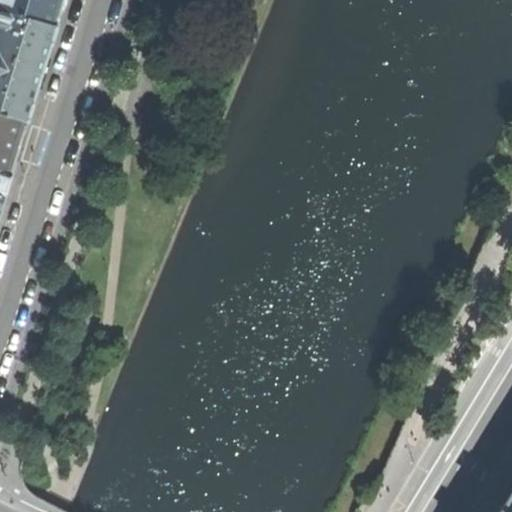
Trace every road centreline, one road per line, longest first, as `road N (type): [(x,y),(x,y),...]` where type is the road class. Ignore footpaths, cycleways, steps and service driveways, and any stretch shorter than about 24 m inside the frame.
road 1 (residential): [(98,0),(0,315)]
road 2 (tertiary): [(423,511),(511,366)]
